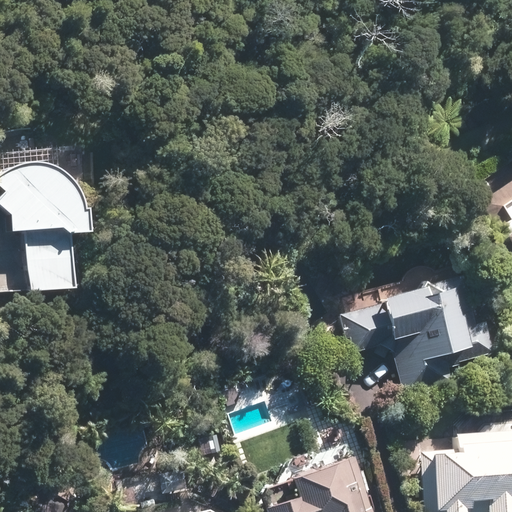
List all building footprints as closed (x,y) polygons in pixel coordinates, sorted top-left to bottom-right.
[(64,168),(8,175),(14,225),(21,224),(29,287),(71,282),(64,226),(71,225),(64,168)] [(511,238),(497,248),(511,271),(511,238)] [(386,304),(344,315),(353,347),(392,336),(406,386),(448,375),(444,360),(487,348),(480,325),(470,328),(457,279),(385,298),(386,304)] [(463,449),(423,453),(428,505),(464,502),(463,491),(488,489),(490,508),(511,506),(511,503),(511,495),(511,494),(511,433),(462,437),(463,449)] [(367,511),(350,460),(297,478),(304,497),(272,508),(273,511),(367,511)]
